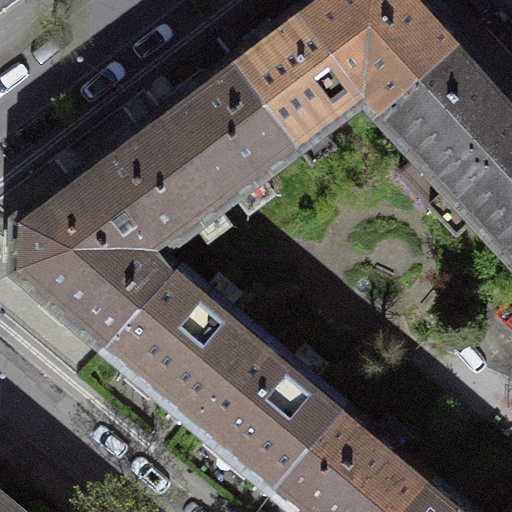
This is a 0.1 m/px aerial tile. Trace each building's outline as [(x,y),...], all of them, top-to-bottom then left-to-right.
[(376,115),(459,40),(449,28),(422,0),(310,0),(297,10),(363,100),(363,101),(376,115)] [(242,51),(228,61),(295,151),(363,101),(363,100),(297,10),(242,51)] [(511,96),(459,40),(376,115),(511,262),(511,261),(511,96)] [(295,151),(228,61),(173,102),(160,112),(227,202),(295,151)] [(227,202),(160,112),(146,122),(92,162),(161,251),(162,250),(227,202)] [(101,345),(174,266),(162,250),(161,251),(92,162),(78,172),(15,220),(13,270),(101,345)] [(175,268),(174,266),(101,345),(177,408),(189,418),(260,333),(178,265),(175,268)] [(346,404),(260,333),(189,418),(263,480),(275,490),(346,404)] [(403,511),(432,477),(346,404),(275,490),(300,511),(403,511)] [(474,511),(432,477),(403,511),(474,511)] [(0,511),(14,511),(0,500),(0,511)]
